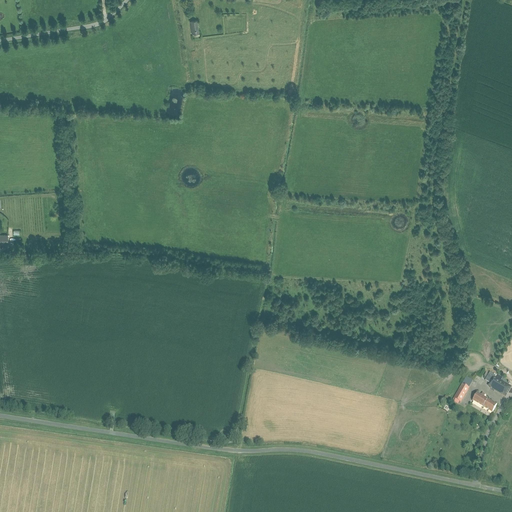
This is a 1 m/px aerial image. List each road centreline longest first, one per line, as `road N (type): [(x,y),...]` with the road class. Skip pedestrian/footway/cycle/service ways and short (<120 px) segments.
road 1 (unclassified): [(504,492),(297,449),(237,450),(0,417)]
road 2 (unclassified): [(0,40),(91,25),(127,0)]
